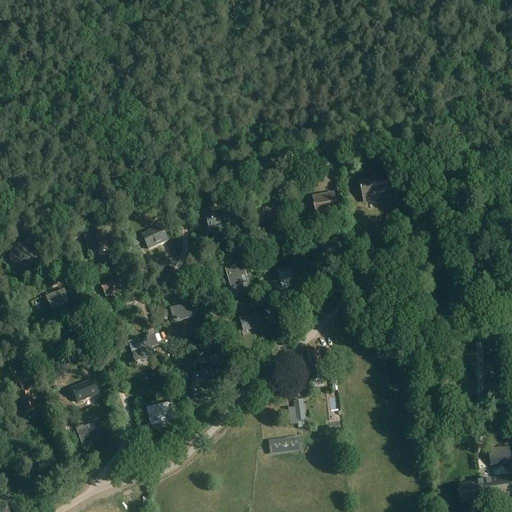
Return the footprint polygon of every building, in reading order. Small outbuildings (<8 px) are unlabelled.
[(384,176),(360,182),(364,198),(388,192),(384,176)] [(358,182),(345,185),(351,207),(364,203),(358,182)] [(337,213),(334,196),(312,200),(315,216),(337,213)] [(259,219),(279,215),(276,200),(256,204),(259,219)] [(209,230),(229,223),(226,212),(205,218),(209,230)] [(161,227),(141,236),(148,250),(167,242),(161,227)] [(103,230),(88,233),(93,254),(107,251),(103,230)] [(249,235),(240,238),(243,247),(251,244),(249,235)] [(75,238),(75,253),(88,253),(88,238),(75,238)] [(136,239),(131,241),(134,248),(139,245),(136,239)] [(336,257),(343,255),(338,239),(319,244),(323,259),(336,256),(336,257)] [(10,262),(36,260),(35,246),(9,248),(10,262)] [(235,266),(225,269),(231,289),(243,286),(240,277),(245,276),(241,261),(234,263),(235,266)] [(295,265),(277,271),(280,283),(281,288),(283,288),(288,287),(290,285),(288,280),(299,277),(295,265)] [(121,277),(99,285),(102,294),(114,290),(115,295),(127,290),(121,277)] [(64,290),(46,297),(51,311),(70,303),(64,290)] [(188,304),(169,310),(174,324),(193,318),(188,304)] [(243,333),(263,328),(258,314),(239,319),(243,333)] [(494,339),(503,337),(501,327),(493,329),(494,339)] [(54,358),(73,348),(68,338),(49,347),(54,358)] [(154,358),(151,350),(151,349),(149,342),(148,342),(137,346),(136,341),(128,344),(131,353),(134,364),(141,362),(154,358)] [(163,356),(160,347),(155,349),(157,358),(163,356)] [(310,383),(324,381),(322,368),(333,366),(331,349),(323,350),(324,357),(321,357),(320,350),(305,352),(310,383)] [(195,369),(189,372),(193,383),(213,376),(209,365),(212,364),(210,358),(198,362),(193,364),(195,369)] [(302,385),(301,370),(292,371),(292,385),(302,385)] [(38,372),(31,375),(33,381),(38,378),(41,377),(38,372)] [(71,389),(77,404),(98,396),(92,382),(71,389)] [(23,394),(20,384),(13,387),(17,396),(16,397),(20,408),(22,407),(25,415),(35,411),(32,403),(34,402),(30,392),(23,394)] [(312,413),(320,412),(320,399),(311,400),(312,413)] [(302,401),(293,402),(294,409),(296,423),(297,423),(304,422),(305,422),(302,401)] [(150,426),(174,421),(170,404),(146,409),(150,426)] [(97,425),(77,433),(81,445),(102,438),(97,425)] [(61,437),(68,434),(65,428),(59,431),(61,437)] [(298,440),(271,443),(272,454),(299,451),(298,440)] [(509,448),(488,451),(490,466),(511,463),(509,448)] [(451,501),(452,507),(460,506),(457,474),(449,475),(451,498),(458,498),(458,500),(451,501)] [(488,481),(459,485),(462,505),(509,498),(506,478),(495,480),(496,484),(489,485),(488,481)] [(11,493),(1,499),(7,509),(17,504),(11,493)]
